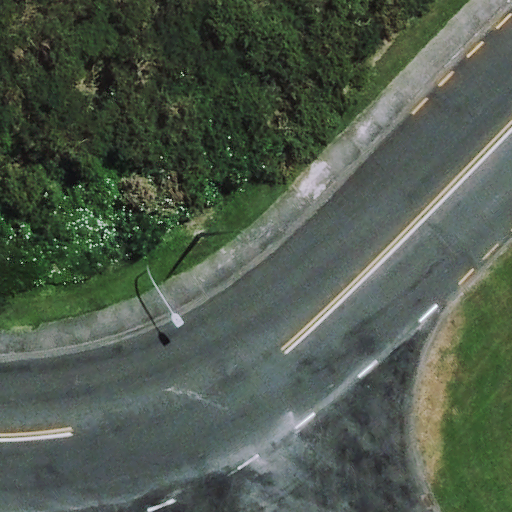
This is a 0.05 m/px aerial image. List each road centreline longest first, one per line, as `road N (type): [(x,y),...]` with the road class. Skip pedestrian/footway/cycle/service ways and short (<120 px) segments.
road 1 (residential): [(172,416),(278,358),(511,131)]
road 2 (residential): [(0,439),(68,438),(172,416)]
